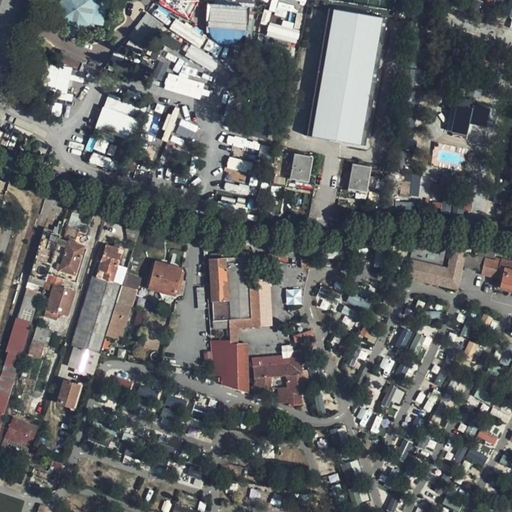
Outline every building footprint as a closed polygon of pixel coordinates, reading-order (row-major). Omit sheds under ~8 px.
[(71,0),(67,22),(89,25),(93,0),(71,0)] [(196,0),(160,0),(158,3),(187,20),(199,1),(196,0)] [(284,18),(288,6),(272,0),(268,12),(284,18)] [(246,6),(210,3),(207,41),(243,44),(246,6)] [(366,148),(387,18),(328,8),(306,137),(366,148)] [(145,12),(126,41),(145,53),(164,24),(145,12)] [(174,20),(169,31),(201,45),(206,34),(174,20)] [(267,23),(266,39),(298,41),(299,25),(282,24),(267,23)] [(214,70),(219,59),(189,45),(184,56),(214,70)] [(153,78),(161,80),(167,64),(159,61),(153,78)] [(69,91),(71,67),(45,65),(43,88),(69,91)] [(168,72),(163,88),(199,100),(207,76),(177,66),(174,74),(168,72)] [(458,103),(453,129),(467,131),(472,106),(458,103)] [(313,155),(295,152),(291,178),(310,181),(313,155)] [(229,156),(226,167),(250,173),(253,163),(229,156)] [(370,165),(353,162),(349,187),(367,189),(370,165)] [(405,178),(403,194),(411,195),(413,180),(405,178)] [(226,181),(223,188),(245,195),(248,189),(226,181)] [(396,202),(398,190),(390,189),(389,195),(388,194),(387,200),(396,202)] [(76,283),(86,248),(74,244),(77,231),(61,226),(58,235),(56,244),(65,248),(56,277),(76,283)] [(56,244),(58,235),(42,231),(27,280),(42,285),(44,279),(45,279),(47,274),(56,244)] [(97,354),(99,349),(118,283),(112,280),(120,254),(113,252),(114,247),(105,244),(75,342),(74,347),(97,354)] [(497,250),(478,247),(478,255),(496,258),(497,250)] [(398,287),(453,301),(462,268),(466,253),(454,250),(444,284),(402,273),(398,287)] [(208,259),(214,329),(228,328),(228,335),(234,335),(234,328),(251,327),(246,263),(234,264),(234,258),(225,259),(220,259),(221,257),(220,256),(219,254),(217,253),(210,254),(209,255),(208,256),(208,258),(208,259)] [(486,258),(466,253),(462,268),(482,273),(486,258)] [(268,258),(269,268),(278,274),(285,270),(283,256),(268,258)] [(482,273),(502,278),(500,285),(511,287),(511,263),(486,258),(482,273)] [(246,263),(251,327),(259,326),(254,263),(246,263)] [(180,272),(154,265),(148,286),(175,293),(180,272)] [(122,284),(124,284),(118,302),(122,303),(120,307),(117,316),(128,319),(131,310),(133,306),(134,307),(136,307),(141,290),(132,287),(135,277),(125,274),(122,284)] [(67,315),(74,292),(60,288),(62,283),(75,287),(76,283),(56,277),(47,310),(45,317),(57,320),(59,313),(67,315)] [(286,305),(302,304),(301,289),(286,289),(286,305)] [(18,365),(38,298),(25,295),(24,299),(25,300),(24,304),(23,303),(22,306),(30,309),(26,320),(18,318),(6,362),(18,365)] [(349,295),(347,302),(369,309),(371,301),(349,295)] [(30,309),(22,306),(18,318),(26,320),(30,309)] [(120,307),(115,306),(106,336),(122,341),(128,319),(117,316),(120,307)] [(48,329),(37,325),(33,341),(44,344),(48,329)] [(403,327),(395,345),(404,349),(412,331),(403,327)] [(417,354),(425,337),(417,333),(409,349),(417,354)] [(212,346),(214,376),(223,376),(223,378),(223,384),(246,390),(245,377),(244,343),(235,343),(228,344),(228,340),(221,340),(222,345),(212,346)] [(462,358),(473,362),(479,345),(468,341),(462,358)] [(97,355),(77,348),(73,363),(92,370),(97,355)] [(301,350),(289,351),(289,364),(281,364),(253,367),(254,379),(253,395),(264,396),(265,389),(271,389),(272,377),(286,376),(286,387),(277,388),(278,404),(287,403),(287,406),(303,405),(302,392),(299,393),(299,386),(304,385),(301,350)] [(253,367),(281,364),(281,356),(252,358),(253,367)] [(18,365),(6,362),(0,381),(0,392),(10,396),(18,365)] [(400,363),(395,375),(404,378),(409,366),(400,363)] [(64,380),(57,404),(73,408),(80,385),(64,380)] [(387,385),(382,411),(397,414),(403,388),(387,385)] [(0,428),(10,396),(0,392),(0,428)] [(164,408),(181,415),(186,401),(170,395),(164,408)] [(40,424),(16,412),(4,436),(8,438),(10,434),(30,443),(40,424)] [(481,429),(477,436),(493,446),(498,438),(481,429)] [(469,448),(465,458),(484,466),(488,456),(469,448)] [(345,477),(360,473),(357,462),(342,465),(345,477)]
